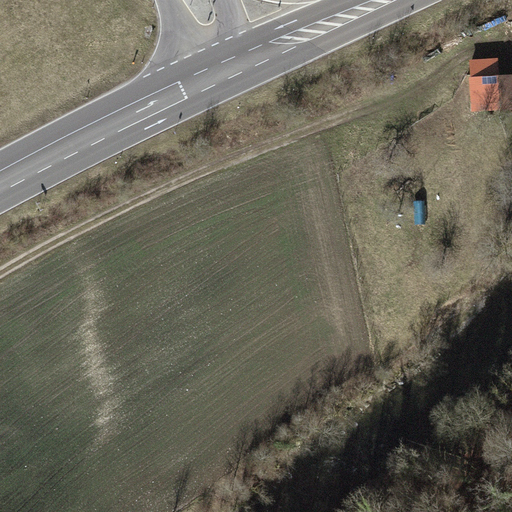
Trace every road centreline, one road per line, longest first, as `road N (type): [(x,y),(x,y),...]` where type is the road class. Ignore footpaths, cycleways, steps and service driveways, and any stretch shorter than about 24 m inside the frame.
road 1 (track): [(0,271),(125,199),(468,53)]
road 2 (primary): [(236,64),(0,187)]
road 3 (primary): [(375,3),(236,64)]
